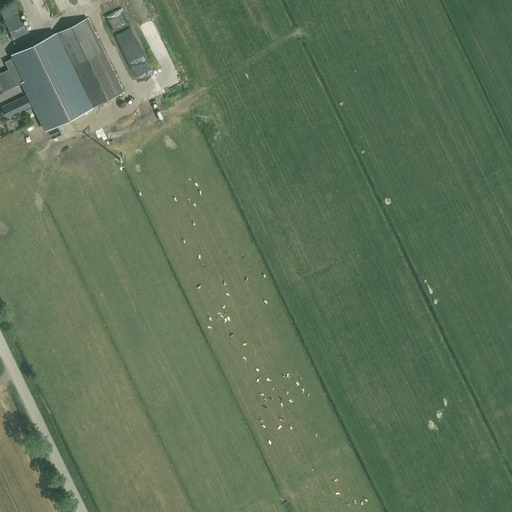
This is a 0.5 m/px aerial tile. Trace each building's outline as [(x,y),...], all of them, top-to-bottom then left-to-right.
[(28,32),(19,12),(14,2),(0,9),(0,10),(4,19),(5,19),(14,38),(28,32)] [(119,3),(99,10),(102,19),(122,12),(119,3)] [(147,72),(124,12),(102,20),(111,43),(116,41),(130,78),(147,72)] [(87,19),(56,33),(92,107),(122,93),(87,19)] [(92,107),(56,33),(13,54),(14,57),(5,61),(8,68),(16,85),(17,86),(23,83),(46,129),(92,107)] [(8,68),(0,71),(0,87),(2,92),(16,85),(8,68)] [(25,94),(1,106),(6,117),(30,106),(25,94)]
